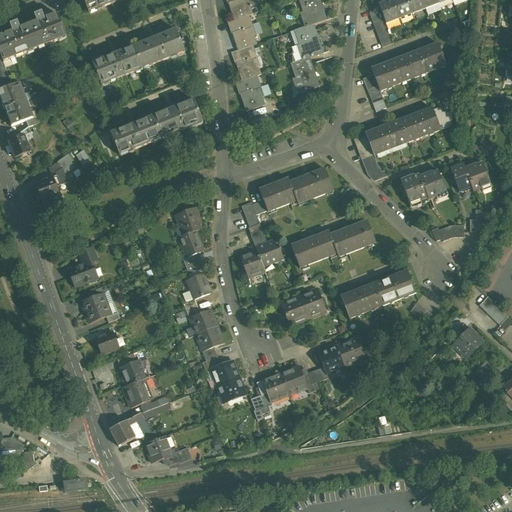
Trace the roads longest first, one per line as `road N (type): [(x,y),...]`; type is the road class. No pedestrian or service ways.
road 1 (tertiary): [(100,447),(0,163)]
road 2 (residential): [(223,178),(223,274),(240,332),(262,352)]
road 3 (track): [(116,481),(270,448),(295,453)]
road 4 (residential): [(205,0),(223,178)]
road 5 (residential): [(322,147),(418,240),(439,278)]
road 6 (residential): [(322,147),(340,123),(351,0)]
